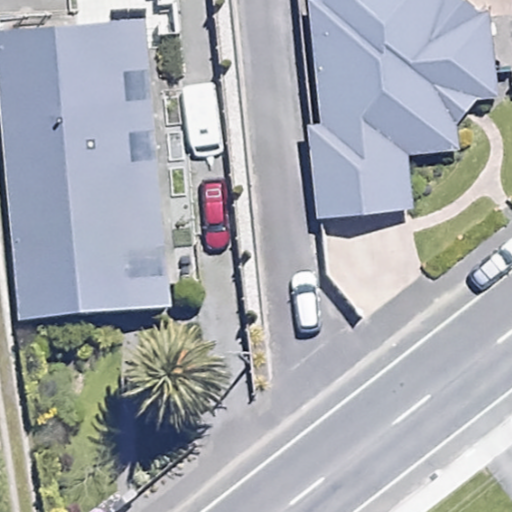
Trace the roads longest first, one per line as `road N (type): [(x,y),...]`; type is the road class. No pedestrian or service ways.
road 1 (residential): [(298,495),(244,0)]
road 2 (tertiary): [(511,329),(298,495)]
